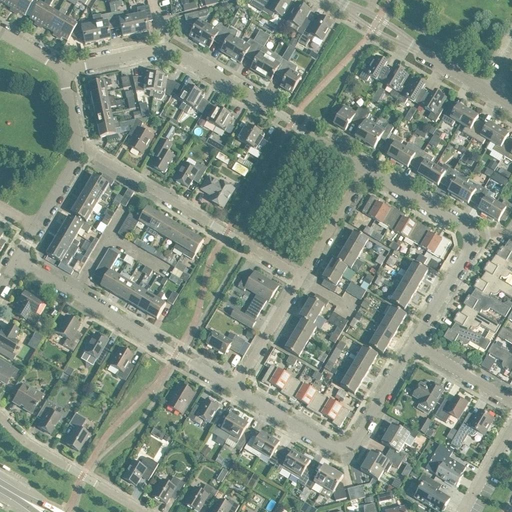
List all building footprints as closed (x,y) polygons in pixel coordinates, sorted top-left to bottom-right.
[(13,13),(20,0),(8,0),(5,5),(11,8),(10,10),(13,13)] [(24,16),(33,1),(31,0),(20,0),(13,13),(17,15),(18,13),(24,16)] [(48,9),(53,0),(45,0),(42,6),(38,4),(29,19),(35,22),(34,25),(38,27),(48,9)] [(291,0),(275,0),(274,2),(270,0),(268,0),(267,2),(265,6),(261,12),(272,18),(275,13),(281,18),(292,0),(291,0)] [(265,6),(261,4),(257,2),(252,10),(260,14),(261,12),(265,6)] [(302,36),(310,23),(305,20),(310,11),(298,4),(288,21),(295,25),(292,30),(302,36)] [(135,35),(147,32),(145,20),(151,18),(149,7),(137,9),(138,16),(131,17),(135,35)] [(48,30),(57,15),(48,9),(38,27),(41,29),(43,27),(48,30)] [(63,18),(67,12),(61,9),(58,15),(57,15),(48,30),(54,33),(53,35),(56,38),(67,20),(63,18)] [(123,19),(122,12),(111,14),(113,26),(119,24),(122,37),(135,35),(131,17),(123,19)] [(200,43),(209,27),(200,21),(198,13),(185,16),(186,22),(196,28),(190,38),(200,43)] [(97,42),(110,40),(107,27),(113,26),(111,14),(100,17),(101,24),(93,25),(97,42)] [(302,36),(298,43),(306,48),(310,41),(313,42),(315,37),(322,41),(332,24),(320,17),(315,26),(310,23),(302,36)] [(70,36),(76,26),(67,20),(56,38),(60,40),(61,38),(67,41),(70,36)] [(97,42),(93,25),(81,28),(76,25),(76,26),(70,36),(76,39),(80,32),(82,32),(84,45),(97,42)] [(228,30),(227,30),(219,25),(214,30),(209,27),(200,43),(209,49),(215,39),(220,42),(220,43),(228,30)] [(241,42),(235,39),(238,32),(229,27),(227,30),(228,30),(220,43),(222,39),(227,42),(221,53),(231,58),(241,42)] [(295,48),(298,42),(292,38),(289,44),(295,48)] [(259,45),(250,40),(246,45),(241,42),(231,58),(241,64),(247,54),(252,57),(259,45)] [(261,76),(270,59),(274,54),(259,45),(252,57),(257,60),(251,70),(261,76)] [(316,61),(319,57),(308,50),(306,55),(312,59),(316,61)] [(282,74),(289,63),(274,54),(270,59),(261,76),(270,82),(277,71),(282,74)] [(390,70),(385,67),(387,64),(376,57),(370,67),(367,66),(359,78),(367,82),(370,77),(376,81),(377,80),(382,83),(390,70)] [(291,94),(301,78),(295,74),(297,68),(290,64),(289,63),(282,74),(287,77),(281,88),(291,94)] [(408,76),(397,70),(395,73),(390,70),(382,83),(387,86),(387,87),(393,91),(390,96),(398,100),(405,88),(402,87),(408,76)] [(154,97),(158,73),(152,72),(152,75),(147,74),(146,78),(133,78),(136,92),(144,92),(144,91),(150,92),(150,96),(154,97)] [(163,74),(158,73),(154,97),(153,99),(161,100),(165,94),(171,98),(173,94),(178,85),(173,82),(167,81),(168,77),(163,76),(163,74)] [(124,90),(125,89),(132,88),(130,82),(129,77),(122,79),(124,90)] [(428,92),(423,89),(425,86),(414,79),(408,90),(405,88),(398,100),(405,105),(408,100),(414,103),(415,103),(420,106),(428,92)] [(355,89),(358,83),(352,80),(349,86),(355,89)] [(92,96),(107,93),(106,87),(112,86),(111,81),(101,83),(95,84),(89,85),(92,96)] [(183,112),(197,88),(192,85),(191,88),(187,85),(185,89),(178,85),(173,94),(179,98),(178,100),(183,103),(179,110),(183,112)] [(351,95),(354,90),(349,87),(346,92),(351,95)] [(202,115),(207,107),(209,103),(203,100),(205,96),(201,94),(202,91),(197,88),(183,112),(187,114),(191,108),(202,115)] [(446,99),(435,92),(433,96),(428,92),(420,106),(425,109),(431,113),(428,118),(436,123),(438,119),(443,111),(440,109),(446,99)] [(108,98),(107,93),(92,96),(94,106),(115,102),(114,97),(108,98)] [(96,117),(112,114),(110,109),(116,107),(115,102),(94,106),(96,117)] [(462,108),(458,106),(455,110),(450,107),(445,116),(442,121),(452,127),(455,122),(460,125),(469,110),(463,106),(462,108)] [(213,111),(207,107),(202,115),(200,118),(207,122),(216,127),(226,110),(221,107),(220,110),(216,107),(213,111)] [(355,114),(344,107),(334,125),(345,132),(353,120),(358,122),(364,111),(359,108),(355,114)] [(226,110),(216,127),(225,133),(228,135),(231,134),(234,128),(229,125),(234,118),(230,115),(231,113),(226,110)] [(472,139),(481,125),(475,122),(478,118),(474,115),(475,113),(469,110),(460,125),(465,128),(462,133),(472,139)] [(365,143),(375,126),(366,120),(370,114),(367,113),(364,111),(358,122),(363,125),(355,138),(365,143)] [(113,119),(112,114),(96,117),(98,128),(120,123),(119,118),(113,119)] [(144,124),(148,119),(137,120),(134,126),(129,135),(131,132),(136,134),(129,146),(143,155),(153,137),(140,129),(143,123),(144,124)] [(116,135),(115,130),(121,129),(120,123),(98,128),(100,138),(106,137),(108,143),(120,141),(118,135),(116,135)] [(493,126),(488,124),(486,128),(481,125),(472,139),(483,145),(486,140),(491,143),(500,128),(494,124),(493,126)] [(251,128),(247,125),(238,140),(247,146),(257,128),(252,126),(251,128)] [(392,131),(393,128),(388,125),(384,131),(375,126),(365,143),(374,149),(382,137),(387,140),(392,131)] [(433,136),(434,135),(433,135),(436,131),(437,130),(432,127),(428,133),(433,136)] [(262,155),(269,143),(263,139),(265,136),(261,134),(262,131),(257,128),(247,146),(243,152),(247,155),(251,148),(262,155)] [(503,157),(511,143),(506,140),(509,136),(504,133),(505,131),(500,128),(491,143),(496,146),(493,151),(503,157)] [(397,162),(405,149),(400,146),(403,141),(393,135),(390,140),(385,149),(390,152),(387,156),(397,162)] [(208,141),(206,144),(215,150),(218,144),(209,139),(208,141)] [(165,175),(170,166),(174,158),(167,154),(172,146),(162,140),(160,145),(153,156),(158,159),(153,168),(165,175)] [(511,143),(503,157),(511,162),(511,143)] [(423,153),(418,150),(413,147),(410,152),(405,149),(397,162),(408,168),(410,164),(415,167),(423,153)] [(428,180),(435,167),(430,164),(433,159),(423,153),(415,167),(420,170),(417,174),(428,180)] [(219,154),(216,159),(227,165),(230,160),(219,154)] [(203,176),(207,168),(198,163),(194,169),(185,164),(180,172),(175,181),(188,188),(195,177),(200,180),(198,184),(203,176)] [(454,171),(448,168),(444,165),(441,170),(435,167),(428,180),(438,186),(440,182),(445,185),(454,171)] [(458,198),(466,185),(469,180),(454,171),(445,185),(450,188),(448,192),(458,198)] [(114,182),(103,175),(100,180),(94,176),(88,186),(103,195),(109,186),(111,187),(114,182)] [(220,184),(209,178),(202,191),(212,197),(209,201),(223,209),(224,208),(234,190),(221,182),(220,184)] [(476,203),(484,189),(469,180),(466,185),(458,198),(468,204),(471,200),(476,203)] [(106,202),(108,198),(103,195),(88,186),(83,195),(98,204),(101,199),(106,202)] [(128,189),(125,195),(120,204),(120,205),(126,208),(134,193),(128,189)] [(488,216),(496,203),(491,200),(493,196),(493,194),(489,192),(484,189),(476,203),(481,206),(478,210),(488,216)] [(92,213),(98,204),(83,195),(77,204),(92,213)] [(375,221),(384,206),(378,203),(380,201),(372,196),(362,213),(375,221)] [(511,211),(511,205),(506,202),(504,201),(501,206),(496,203),(488,216),(498,222),(501,218),(506,221),(511,211)] [(87,223),(92,213),(77,204),(71,214),(80,219),(87,223)] [(389,210),(384,206),(375,221),(388,229),(398,212),(391,208),(389,210)] [(149,228),(157,214),(147,208),(142,217),(140,220),(137,225),(136,227),(141,230),(143,229),(145,226),(149,228)] [(401,236),(410,222),(404,219),(405,216),(398,212),(388,229),(401,236)] [(137,225),(140,220),(130,214),(127,219),(137,225)] [(158,234),(166,220),(157,214),(149,228),(146,232),(155,238),(158,234)] [(83,226),(78,222),(69,217),(63,227),(78,235),(81,230),(88,234),(91,228),(84,224),(83,226)] [(134,230),(136,227),(137,225),(127,219),(124,224),(134,230)] [(167,239),(176,225),(166,220),(158,234),(167,239)] [(415,225),(410,222),(401,236),(414,244),(424,227),(417,223),(415,225)] [(131,235),(134,230),(124,224),(121,229),(131,235)] [(176,245),(185,231),(176,225),(167,239),(176,245)] [(77,248),(80,243),(75,240),(78,235),(63,227),(58,236),(72,245),(77,248)] [(427,252),(436,237),(430,234),(431,232),(424,227),(414,244),(427,252)] [(128,241),(131,235),(121,229),(118,234),(128,241)] [(183,255),(186,250),(194,236),(185,231),(176,245),(177,245),(174,249),(183,255)] [(363,250),(369,240),(355,232),(349,242),(363,250)] [(67,254),(72,245),(58,236),(52,245),(67,254)] [(193,260),(195,256),(204,242),(194,236),(186,250),(183,255),(193,260)] [(441,240),(436,237),(427,252),(440,259),(450,243),(442,238),(441,240)] [(511,242),(511,241),(506,250),(502,248),(501,250),(500,250),(499,252),(497,257),(497,256),(510,264),(510,263),(511,264),(511,242)] [(357,260),(363,250),(349,242),(343,252),(357,260)] [(70,263),(73,258),(66,254),(67,254),(52,245),(47,255),(67,267),(70,263)] [(119,256),(113,252),(109,249),(106,255),(116,261),(119,256)] [(351,270),(357,260),(343,252),(337,261),(351,270)] [(166,263),(168,258),(159,253),(156,257),(166,263)] [(113,266),(116,261),(106,255),(103,260),(113,266)] [(175,268),(178,264),(172,260),(174,257),(171,255),(168,258),(166,263),(175,268)] [(510,264),(497,256),(497,257),(493,265),(489,262),(487,265),(486,267),(483,271),(487,274),(487,273),(500,281),(500,280),(501,277),(504,279),(505,279),(506,279),(507,279),(508,278),(509,277),(510,275),(511,276),(511,264),(510,263),(510,264)] [(351,270),(337,261),(334,259),(328,269),(342,278),(347,268),(351,270)] [(110,271),(113,266),(103,260),(100,265),(110,271)] [(79,274),(82,269),(85,265),(81,262),(78,261),(73,270),(79,274)] [(422,281),(428,271),(414,263),(408,273),(422,281)] [(107,276),(110,271),(100,265),(97,270),(107,276)] [(331,292),(334,293),(337,288),(336,287),(342,278),(328,269),(322,279),(324,281),(334,287),(331,292)] [(104,281),(107,276),(97,270),(94,275),(104,281)] [(119,277),(110,271),(107,276),(104,281),(101,287),(110,292),(119,277)] [(119,277),(110,292),(120,298),(129,283),(131,278),(122,272),(119,277)] [(279,286),(255,272),(250,281),(244,278),(238,288),(244,292),(246,289),(256,296),(244,316),(235,310),(231,317),(243,325),(252,330),(256,323),(254,321),(256,317),(257,318),(267,302),(269,303),(279,286)] [(186,283),(189,277),(184,273),(180,279),(186,283)] [(416,291),(422,281),(408,273),(402,283),(416,291)] [(487,273),(487,274),(482,282),(479,279),(477,282),(476,284),(473,288),(477,290),(477,291),(477,290),(490,297),(491,294),(494,296),(495,296),(496,296),(497,296),(497,295),(498,295),(499,294),(500,292),(511,299),(511,287),(500,280),(500,281),(487,273)] [(334,287),(324,281),(321,285),(331,292),(334,287)] [(129,303),(138,288),(129,283),(120,298),(129,303)] [(351,295),(356,286),(351,283),(346,292),(351,295)] [(410,301),(416,291),(402,283),(396,293),(410,301)] [(356,298),(361,289),(356,286),(351,295),(356,298)] [(138,309),(147,294),(138,288),(129,303),(138,309)] [(361,301),(366,292),(361,289),(356,298),(361,301)] [(490,297),(477,290),(477,291),(477,290),(472,298),(469,296),(467,299),(467,298),(466,300),(466,301),(463,305),(467,307),(480,314),(481,311),(484,313),(485,313),(486,313),(487,313),(488,312),(488,311),(489,311),(489,310),(490,309),(505,318),(510,309),(504,305),(490,297)] [(36,325),(40,317),(35,314),(42,303),(24,292),(19,301),(21,303),(15,314),(26,320),(26,319),(36,325)] [(173,306),(179,296),(173,292),(167,303),(173,306)] [(161,302),(165,296),(161,293),(157,299),(156,299),(147,314),(157,320),(166,305),(161,302)] [(404,311),(410,301),(396,293),(391,303),(404,311)] [(147,314),(156,299),(147,294),(138,309),(147,314)] [(316,295),(313,300),(323,306),(326,301),(316,295)] [(311,298),(305,309),(319,317),(324,307),(326,308),(329,303),(326,301),(323,306),(313,300),(311,298)] [(400,325),(406,316),(398,311),(392,307),(387,317),(400,325)] [(467,307),(462,315),(459,313),(457,316),(457,315),(456,317),(456,318),(453,322),(457,324),(470,331),(471,328),(473,329),(474,329),(475,330),(476,330),(477,329),(478,329),(479,328),(479,327),(480,325),(495,335),(501,326),(480,314),(467,307)] [(316,329),(316,328),(313,326),(319,317),(305,309),(299,319),(302,321),(316,329)] [(333,325),(338,316),(333,313),(328,322),(333,325)] [(72,352),(74,350),(79,341),(73,338),(79,326),(75,324),(76,323),(65,316),(55,333),(67,339),(63,346),(72,352)] [(338,328),(343,319),(338,316),(333,325),(338,328)] [(395,335),(400,325),(387,317),(381,327),(395,335)] [(343,331),(348,322),(343,319),(338,328),(343,331)] [(310,339),(316,329),(302,321),(297,330),(310,339)] [(457,324),(452,332),(449,330),(443,339),(449,342),(453,345),(456,341),(463,346),(464,346),(465,346),(466,346),(467,346),(468,346),(469,345),(470,343),(485,352),(491,343),(470,331),(457,324)] [(19,331),(8,325),(1,336),(0,335),(0,355),(11,362),(15,356),(11,354),(18,342),(14,340),(19,331)] [(389,345),(395,335),(381,327),(375,337),(389,345)] [(511,332),(503,327),(498,337),(511,345),(511,347),(511,348),(511,349),(511,350),(511,351),(511,352),(511,351),(511,332)] [(305,348),(310,339),(297,330),(291,340),(305,348)] [(245,342),(237,337),(230,333),(227,339),(214,332),(206,345),(225,355),(229,349),(238,355),(245,342)] [(100,366),(101,365),(106,356),(100,353),(107,342),(95,334),(85,352),(97,360),(95,363),(100,366)] [(383,355),(389,345),(375,337),(369,347),(383,355)] [(299,358),(305,348),(291,340),(285,350),(299,358)] [(511,379),(511,355),(493,345),(488,353),(503,363),(502,365),(502,366),(502,367),(502,368),(502,369),(503,370),(511,374),(509,378),(511,379)] [(125,382),(132,370),(127,366),(132,357),(117,347),(117,348),(119,349),(115,356),(109,366),(118,371),(115,376),(125,382)] [(372,366),(378,356),(369,351),(364,348),(358,357),(372,366)] [(366,375),(372,366),(358,357),(352,367),(366,375)] [(16,372),(0,362),(0,378),(7,382),(10,376),(13,377),(16,372)] [(276,388),(285,374),(272,366),(262,382),(269,387),(271,385),(276,388)] [(360,385),(366,375),(352,367),(346,377),(360,385)] [(288,398),(298,381),(285,374),(276,388),(282,391),(280,393),(288,398)] [(354,395),(360,385),(346,377),(341,387),(354,395)] [(302,403),(311,389),(298,381),(288,398),(295,402),(297,400),(302,403)] [(17,384),(16,386),(11,394),(16,397),(12,403),(19,407),(20,406),(23,408),(23,409),(31,415),(36,406),(42,397),(23,386),(17,383),(17,384)] [(431,385),(431,384),(430,384),(429,384),(428,383),(427,383),(426,383),(425,383),(424,384),(423,385),(422,385),(420,384),(413,396),(421,401),(419,404),(431,411),(443,391),(431,384),(431,385)] [(182,415),(190,402),(195,394),(180,385),(167,406),(182,415)] [(314,413),(324,397),(311,389),(302,403),(308,406),(306,409),(314,413)] [(328,419),(337,404),(324,397),(314,413),(321,418),(322,415),(328,419)] [(458,421),(468,404),(456,397),(449,409),(442,405),(435,417),(446,424),(451,416),(458,421)] [(50,435),(55,427),(61,417),(52,412),(55,407),(46,401),(40,411),(46,414),(38,428),(50,435)] [(209,424),(219,408),(207,401),(200,412),(194,409),(188,419),(200,425),(203,420),(209,424)] [(340,429),(350,412),(337,404),(328,419),(334,422),(332,424),(340,429)] [(460,450),(468,435),(471,437),(473,437),(475,437),(476,435),(478,433),(484,436),(494,420),(479,411),(474,421),(467,417),(469,414),(460,430),(451,445),(460,450)] [(78,452),(88,435),(80,430),(86,420),(75,414),(69,425),(75,429),(65,445),(78,452)] [(228,440),(240,420),(231,415),(226,423),(220,420),(212,434),(226,442),(228,440)] [(424,434),(431,422),(425,418),(418,431),(424,434)] [(241,452),(249,438),(243,435),(249,426),(240,420),(228,440),(237,445),(235,449),(241,452)] [(419,434),(417,432),(408,427),(405,432),(393,425),(387,434),(404,445),(404,444),(411,448),(415,440),(419,434)] [(259,459),(261,454),(271,439),(262,433),(256,443),(251,439),(244,450),(250,453),(259,459)] [(402,463),(406,456),(400,453),(404,445),(387,434),(381,444),(394,451),(391,456),(402,463)] [(275,466),(285,450),(278,446),(280,444),(271,439),(261,454),(270,459),(269,462),(275,466)] [(206,457),(211,450),(205,445),(200,453),(206,457)] [(456,488),(461,480),(463,476),(462,476),(466,468),(448,458),(451,453),(440,446),(426,469),(436,476),(456,488)] [(291,475),(292,472),(302,457),(293,452),(291,454),(285,450),(275,466),(274,469),(279,472),(281,469),(291,475)] [(388,461),(372,452),(366,461),(384,472),(388,464),(398,469),(402,463),(391,456),(388,461)] [(307,484),(312,475),(305,471),(311,462),(302,457),(292,472),(291,475),(300,481),(298,483),(305,487),(305,486),(307,484)] [(150,479),(159,465),(149,459),(147,459),(144,460),(141,466),(134,462),(123,479),(136,487),(144,474),(150,479)] [(378,481),(384,472),(366,461),(361,471),(378,481)] [(320,495),(324,489),(334,471),(324,466),(317,478),(312,475),(307,484),(305,486),(320,495)] [(339,485),(343,477),(334,471),(324,489),(333,494),(333,493),(334,494),(336,502),(347,499),(343,487),(342,487),(339,485)] [(445,508),(450,500),(435,491),(439,485),(422,475),(418,482),(423,484),(414,499),(437,511),(439,511),(443,507),(445,508)] [(186,485),(174,478),(170,485),(163,480),(158,488),(153,497),(167,505),(172,496),(177,499),(182,491),(186,485)] [(218,492),(206,485),(202,492),(195,488),(185,504),(198,511),(199,511),(204,504),(209,507),(218,492)] [(358,500),(365,498),(362,486),(355,488),(358,500)] [(350,502),(358,500),(355,488),(347,490),(350,502)] [(227,505),(220,500),(213,511),(236,511),(239,506),(229,501),(227,505)] [(301,510),(301,511),(302,511),(316,511),(318,511),(305,503),(305,504),(301,510)]
